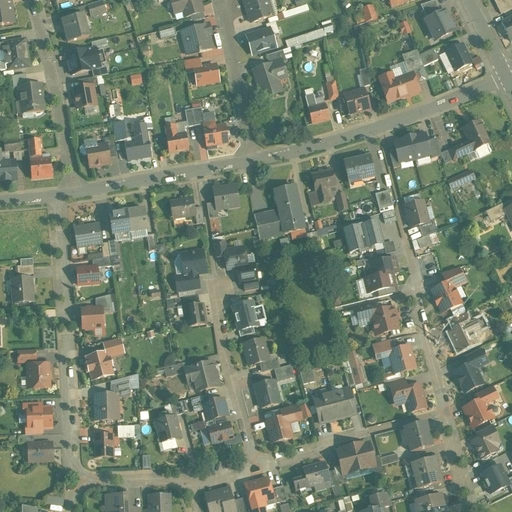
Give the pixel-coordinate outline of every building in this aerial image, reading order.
[(11,0),(0,1),(0,27),(18,25),(14,0),(11,0)] [(170,0),(171,3),(174,17),(185,14),(186,19),(207,13),(203,0),(170,0)] [(243,0),(252,25),(276,17),(270,0),(243,0)] [(104,1),(89,6),(91,12),(106,6),(104,1)] [(449,10),(443,13),(438,3),(422,7),(429,19),(427,20),(437,43),(459,33),(449,10)] [(87,16),(63,22),(69,44),(93,38),(87,16)] [(511,46),(511,19),(501,25),(511,46)] [(214,25),(182,32),(187,54),(214,48),(212,37),(216,36),(214,25)] [(269,26),(245,34),(252,55),(276,48),(269,26)] [(176,36),(174,29),(159,33),(161,40),(176,36)] [(8,72),(34,67),(29,38),(3,43),(8,72)] [(473,66),(465,47),(448,54),(456,73),(473,66)] [(66,53),(71,77),(91,73),(86,48),(66,53)] [(425,70),(419,52),(404,57),(410,75),(425,70)] [(203,68),(201,59),(184,62),(187,76),(195,74),(194,70),(203,68)] [(286,62),(254,72),(263,101),(284,95),(281,82),(291,79),(286,62)] [(222,85),(218,65),(203,68),(194,70),(195,74),(198,90),(222,85)] [(368,70),(361,72),(366,88),(372,86),(368,70)] [(389,103),(421,93),(415,75),(396,81),(394,73),(381,78),(389,103)] [(341,99),(337,83),(327,85),(331,102),(341,99)] [(44,86),(21,88),(24,116),(47,113),(44,86)] [(96,86),(74,90),(78,112),(100,107),(96,86)] [(366,91),(346,96),(352,117),(371,111),(366,91)] [(332,122),(327,103),(319,106),(316,96),(307,99),(315,127),(332,122)] [(187,113),(189,128),(205,125),(203,110),(187,113)] [(153,119),(146,120),(147,131),(155,130),(153,119)] [(496,145),(484,121),(463,131),(468,141),(450,150),(456,164),(496,145)] [(217,124),(204,126),(207,150),(233,146),(229,122),(217,124)] [(124,124),(115,125),(117,142),(127,140),(124,124)] [(178,125),(165,127),(171,157),(192,153),(189,135),(180,136),(178,125)] [(150,138),(127,141),(130,163),(153,159),(150,138)] [(432,157),(433,163),(443,161),(438,141),(429,143),(427,138),(411,142),(416,161),(432,157)] [(30,143),(31,159),(40,159),(39,142),(30,143)] [(396,146),(398,151),(390,153),(395,170),(403,168),(402,165),(416,161),(411,142),(396,146)] [(22,144),(6,145),(7,156),(23,155),(22,144)] [(110,149),(88,152),(91,171),(113,167),(110,149)] [(0,182),(21,182),(21,179),(20,173),(20,166),(3,166),(3,153),(0,152),(0,182)] [(373,157),(345,164),(350,183),(378,177),(373,157)] [(54,160),(31,161),(32,182),(55,181),(54,160)] [(331,203),(327,187),(339,184),(336,171),(313,178),(316,190),(321,206),(331,203)] [(476,182),(472,172),(450,182),(454,192),(476,182)] [(280,213),(257,217),(262,240),(309,231),(300,187),(276,192),(280,213)] [(237,188),(215,191),(217,205),(218,212),(240,209),(237,188)] [(391,192),(377,196),(382,211),(395,207),(391,192)] [(341,213),(350,211),(345,194),(337,197),(341,213)] [(195,201),(172,204),(174,220),(197,217),(196,209),(195,201)] [(428,201),(406,207),(412,229),(420,227),(434,224),(433,219),(428,201)] [(511,217),(508,210),(505,204),(487,213),(493,226),(511,217)] [(218,212),(217,205),(209,206),(211,220),(219,219),(218,212)] [(202,208),(196,209),(197,217),(198,227),(205,226),(202,208)] [(129,212),(132,234),(148,232),(145,210),(129,212)] [(129,212),(110,215),(114,237),(132,234),(129,212)] [(434,224),(420,227),(423,239),(439,233),(436,218),(433,219),(434,224)] [(377,222),(363,226),(363,225),(357,226),(357,227),(343,231),(349,254),(358,251),(359,255),(374,251),(375,251),(374,247),(383,245),(377,222)] [(101,226),(76,230),(79,250),(104,246),(104,245),(101,226)] [(158,253),(156,237),(149,237),(151,254),(158,253)] [(116,243),(110,244),(113,258),(113,259),(119,258),(116,243)] [(113,258),(110,244),(104,245),(104,246),(107,259),(113,258)] [(244,249),(224,252),(227,271),(236,269),(247,267),(244,249)] [(206,253),(183,256),(185,276),(178,277),(181,293),(203,290),(202,277),(209,276),(206,253)] [(359,269),(368,267),(371,279),(390,274),(398,273),(395,260),(375,264),(373,259),(357,263),(359,269)] [(112,268),(111,260),(94,262),(94,270),(100,270),(112,268)] [(247,267),(236,269),(239,284),(257,281),(254,266),(247,267)] [(35,267),(19,268),(21,280),(13,281),(16,304),(38,302),(36,279),(35,267)] [(462,269),(444,276),(448,286),(433,292),(442,315),(465,306),(459,291),(469,287),(462,269)] [(94,270),(77,271),(78,288),(101,287),(100,270),(94,270)] [(396,288),(394,289),(390,274),(371,279),(364,281),(368,296),(379,293),(381,298),(398,294),(396,288)] [(357,310),(361,325),(373,322),(377,339),(406,331),(398,300),(377,305),(357,310)] [(256,302),(232,309),(238,333),(262,327),(260,323),(268,321),(264,307),(258,308),(256,302)] [(207,305),(184,309),(187,329),(210,325),(207,305)] [(106,310),(82,311),(84,331),(107,329),(106,310)] [(453,322),(457,332),(450,335),(459,356),(480,346),(473,329),(477,327),(471,313),(453,322)] [(263,374),(281,369),(277,356),(271,358),(267,340),(244,346),(250,368),(261,365),(263,374)] [(393,343),(375,347),(378,362),(391,359),(395,378),(419,372),(413,347),(395,351),(393,343)] [(485,350),(467,358),(471,367),(456,374),(466,397),(490,386),(483,371),(493,367),(485,350)] [(29,365),(39,365),(39,354),(18,354),(18,365),(29,365)] [(215,363),(186,369),(187,375),(190,388),(196,387),(198,395),(222,389),(215,363)] [(104,364),(84,364),(85,379),(105,379),(104,364)] [(185,364),(165,370),(168,380),(187,375),(186,369),(185,364)] [(39,365),(29,365),(29,391),(53,391),(52,365),(39,365)] [(276,371),(278,381),(255,387),(261,411),(287,405),(281,384),(296,380),(293,367),(276,371)] [(314,371),(302,374),(305,387),(317,384),(314,371)] [(431,410),(424,385),(411,388),(409,380),(388,386),(389,393),(394,392),(398,408),(407,406),(410,416),(431,410)] [(477,397),(481,403),(464,411),(474,432),(498,421),(491,407),(503,401),(496,388),(477,397)] [(334,394),(341,421),(358,417),(351,390),(334,394)] [(341,421),(334,394),(315,398),(322,426),(341,421)] [(120,396),(97,396),(97,421),(121,421),(120,396)] [(195,414),(205,412),(208,425),(223,422),(218,403),(212,404),(210,398),(192,402),(195,414)] [(25,417),(30,416),(30,426),(27,426),(28,437),(45,436),(45,431),(56,430),(55,410),(38,411),(38,405),(24,406),(25,417)] [(303,406),(280,412),(282,420),(267,424),(272,447),(296,441),(293,425),(307,421),(303,406)] [(178,417),(156,423),(162,445),(183,440),(178,417)] [(429,424),(407,430),(414,454),(436,448),(429,424)] [(232,425),(209,431),(214,448),(237,442),(232,425)] [(495,427),(479,435),(481,439),(472,443),(481,463),(501,453),(498,446),(503,443),(495,427)] [(136,428),(120,428),(120,438),(136,438),(136,428)] [(115,436),(96,437),(96,460),(115,459),(115,436)] [(19,447),(29,447),(30,463),(56,462),(55,445),(35,445),(35,438),(19,438),(19,447)] [(343,451),(337,453),(341,467),(343,475),(345,474),(373,467),(374,467),(372,458),(369,444),(363,446),(363,444),(342,450),(343,451)] [(152,457),(144,457),(145,470),(153,469),(152,457)] [(379,457),(372,458),(374,467),(373,467),(373,469),(381,467),(379,457)] [(400,464),(399,457),(382,461),(384,468),(400,464)] [(440,459),(413,466),(416,479),(443,471),(440,459)] [(329,483),(330,482),(328,473),(325,464),(297,471),(300,480),(293,482),(296,493),(308,490),(308,488),(329,483)] [(343,475),(341,467),(334,468),(335,471),(337,479),(345,476),(345,474),(343,475)] [(381,467),(373,469),(375,476),(383,474),(381,467)] [(335,471),(328,473),(330,482),(329,483),(331,488),(339,486),(337,479),(335,471)] [(447,484),(443,471),(416,479),(420,491),(447,484)] [(345,476),(337,479),(339,486),(347,483),(345,476)] [(251,508),(276,502),(277,506),(289,503),(286,488),(275,491),(272,480),(246,487),(251,508)] [(231,489),(206,496),(210,511),(237,511),(235,504),(231,489)] [(173,511),(173,495),(150,496),(150,511),(173,511)] [(388,511),(388,509),(391,509),(387,495),(373,499),(376,511),(373,511),(388,511)] [(135,497),(106,497),(106,511),(144,511),(144,510),(135,510),(135,497)] [(419,511),(438,511),(449,509),(445,497),(418,504),(419,511)] [(247,511),(245,501),(235,504),(237,511),(247,511)]
